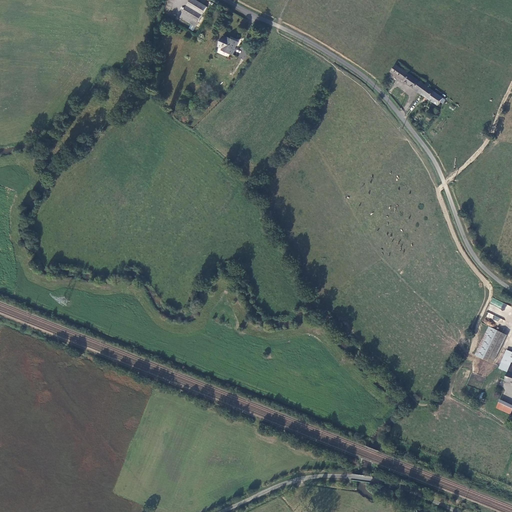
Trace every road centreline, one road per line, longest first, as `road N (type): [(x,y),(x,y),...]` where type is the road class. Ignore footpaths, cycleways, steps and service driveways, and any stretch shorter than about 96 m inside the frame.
road 1 (unclassified): [(225,0),(341,60),(381,92),(436,164),(480,264),(511,289)]
road 2 (unclassified): [(221,511),(297,479),(373,480)]
